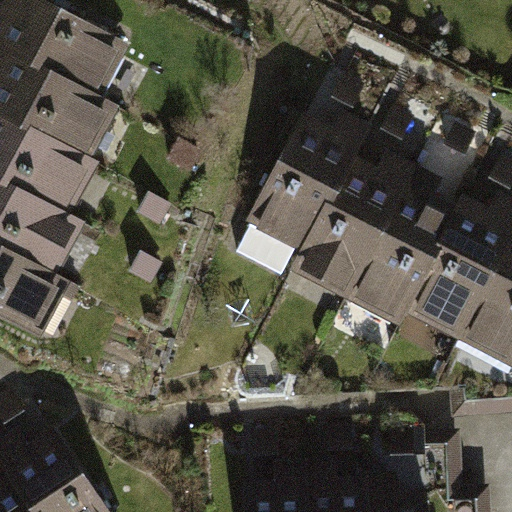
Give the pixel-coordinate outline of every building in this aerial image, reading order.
[(125,46),(27,0),(13,0),(0,28),(0,51),(2,53),(100,99),(125,46)] [(0,116),(99,164),(125,111),(100,99),(2,53),(0,57),(0,116)] [(370,85),(347,74),(335,97),(358,108),(370,85)] [(418,111),(400,102),(386,128),(404,138),(418,111)] [(315,114),(307,110),(249,221),(303,248),(329,198),(336,201),(359,157),(375,126),(342,109),(335,124),(315,114)] [(0,116),(0,193),(71,227),(101,165),(99,164),(0,116)] [(459,122),(448,143),(467,154),(478,132),(459,122)] [(303,248),(293,267),(348,297),(420,166),(391,151),(381,169),(367,161),(359,157),(336,201),(329,198),(303,248)] [(511,157),(503,153),(492,175),(511,185),(511,157)] [(440,245),(460,209),(452,204),(436,196),(445,179),(420,166),(348,297),(405,330),(414,315),(450,250),(440,245)] [(476,196),(469,192),(460,209),(440,245),(450,250),(414,315),(461,339),(511,244),(511,196),(501,190),(493,205),(476,196)] [(0,193),(0,271),(64,302),(95,238),(71,227),(0,193)] [(511,244),(461,339),(511,365),(511,244)] [(0,271),(0,327),(42,348),(64,302),(0,271)] [(0,393),(0,412),(4,420),(22,409),(10,388),(0,393)] [(110,511),(50,422),(24,440),(15,425),(0,435),(0,457),(37,511),(110,511)] [(329,424),(331,448),(355,447),(353,422),(329,424)] [(256,429),(258,455),(281,453),(279,427),(256,429)] [(392,428),(393,455),(416,455),(416,428),(392,428)] [(37,511),(0,457),(0,511),(37,511)] [(256,482),(247,482),(248,511),(315,511),(314,460),(276,461),(277,481),(256,482)] [(374,511),(373,476),(358,476),(340,477),(340,460),(314,460),(315,511),(374,511)] [(400,489),(399,475),(373,476),(374,511),(431,511),(431,488),(422,488),(400,489)]
